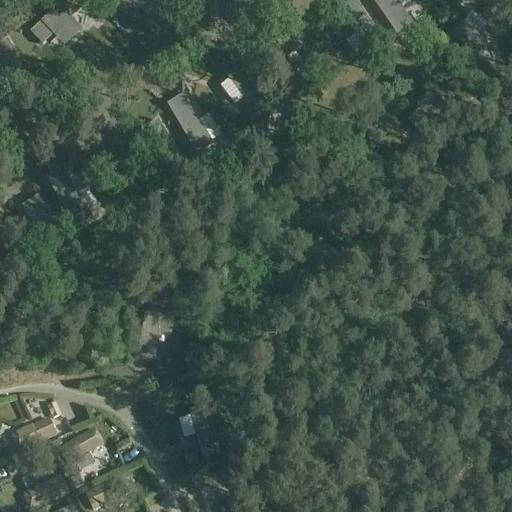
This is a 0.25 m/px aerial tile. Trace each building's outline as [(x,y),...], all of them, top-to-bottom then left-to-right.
[(82,10),(72,0),(65,0),(30,33),(42,47),(53,37),(54,38),(72,21),(71,20),(82,10)] [(355,3),(352,0),(351,0),(336,10),(338,14),(353,36),(366,56),(367,58),(383,47),(355,3)] [(369,0),(399,42),(401,45),(417,34),(415,31),(399,9),(393,0),(369,0)] [(296,78),(266,35),(250,45),(279,89),(296,78)] [(16,57),(8,40),(0,44),(0,66),(4,65),(3,63),(16,57)] [(270,108),(238,66),(223,78),(255,119),(270,108)] [(210,143),(183,98),(167,108),(193,153),(210,143)] [(183,169),(156,124),(139,134),(166,179),(183,169)] [(89,216),(62,171),(45,181),(72,226),(89,216)] [(42,200),(40,197),(24,207),(26,210),(39,233),(51,254),(52,255),(69,245),(42,200)] [(146,314),(139,355),(157,358),(160,335),(173,337),(176,319),(146,314)] [(19,454),(57,437),(49,418),(11,436),(19,454)] [(205,469),(218,466),(210,429),(197,431),(205,469)] [(67,468),(104,447),(93,430),(57,451),(67,468)] [(178,483),(197,475),(190,457),(171,465),(178,483)] [(30,511),(37,511),(70,496),(61,477),(23,496),(30,511)] [(92,511),(95,511),(131,495),(122,477),(84,495),(92,511)]
